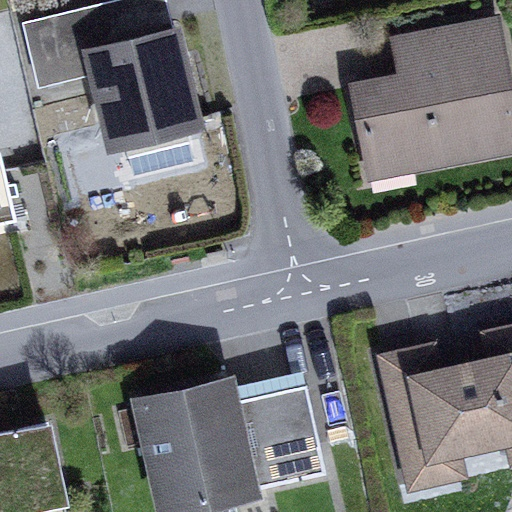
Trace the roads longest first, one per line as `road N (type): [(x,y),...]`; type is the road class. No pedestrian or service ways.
road 1 (residential): [(300,296),(0,364)]
road 2 (residential): [(300,296),(239,0)]
road 3 (residential): [(511,249),(300,296)]
